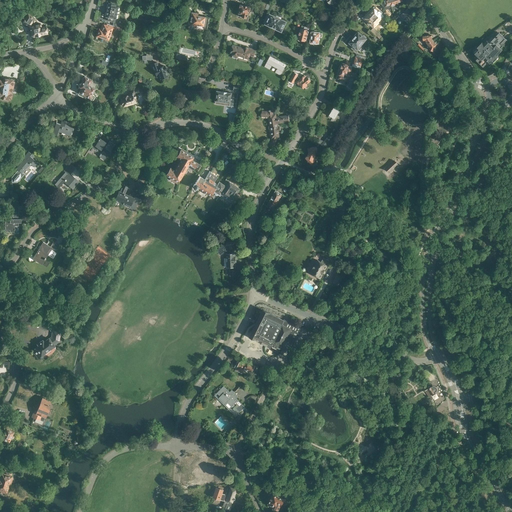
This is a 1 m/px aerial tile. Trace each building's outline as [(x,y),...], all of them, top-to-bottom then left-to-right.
[(386,9),(392,8),(389,0),(383,0),(380,3),(386,9)] [(174,11),(181,12),(182,3),(176,1),(175,4),(174,7),(173,6),(172,9),(174,10),(174,11)] [(107,18),(106,21),(113,22),(114,19),(115,20),(119,5),(108,3),(105,17),(107,18)] [(241,4),(240,8),(238,16),(247,18),(249,11),(252,12),(253,7),(241,4)] [(374,15),(380,21),(382,18),(383,19),(387,16),(388,17),(391,14),(386,10),(382,14),(376,8),(372,12),(374,15)] [(404,20),(407,23),(414,16),(410,12),(410,11),(407,8),(401,15),(398,12),(394,17),(392,15),(390,16),(392,18),(390,20),(394,23),(399,18),(403,22),(404,20)] [(204,28),(207,29),(209,17),(199,15),(199,13),(192,12),(190,26),(197,27),(197,25),(204,26),(204,28)] [(266,24),(274,28),(280,13),(278,12),(276,17),(270,14),(268,13),(263,22),(266,24)] [(374,15),(372,12),(369,14),(365,18),(375,27),(379,23),(379,22),(380,21),(374,15)] [(280,13),(274,28),(282,31),(287,21),(281,18),(283,14),(280,13)] [(28,15),(24,22),(29,25),(28,26),(30,27),(31,35),(33,36),(47,34),(47,33),(48,32),(47,31),(47,30),(46,29),(46,26),(41,27),(41,23),(34,24),(32,23),(34,21),(33,21),(34,19),(28,15)] [(117,27),(109,25),(109,26),(103,24),(101,30),(99,29),(97,36),(109,40),(113,29),(116,30),(117,27)] [(302,26),(298,39),(299,40),(301,41),(301,40),(302,40),(306,41),(309,30),(309,28),(302,26)] [(371,30),(380,38),(382,36),(373,28),(371,30)] [(312,31),(311,42),(311,44),(314,44),(314,43),(319,43),(319,37),(322,37),(322,34),(320,33),(320,32),(312,31)] [(354,37),(362,44),(363,42),(365,43),(366,43),(367,41),(367,40),(366,39),(367,38),(358,32),(355,35),(356,35),(354,37)] [(507,40),(503,37),(499,32),(490,41),(491,42),(489,43),(487,41),(484,44),(482,42),(474,52),(477,55),(474,58),(484,67),(486,66),(487,66),(491,62),(492,63),(498,56),(497,55),(502,49),(501,48),(505,43),(504,43),(507,40)] [(425,40),(427,44),(433,40),(432,39),(432,35),(423,35),(423,40),(425,40)] [(352,39),(349,43),(353,46),(352,48),(357,52),(359,50),(360,49),(362,48),(362,47),(363,45),(362,44),(354,37),(352,39)] [(433,40),(427,44),(430,47),(429,49),(433,51),(437,43),(434,42),(433,40)] [(233,54),(232,55),(233,55),(232,57),(237,58),(238,57),(239,56),(244,57),(243,58),(249,60),(249,57),(250,57),(250,56),(253,57),(255,50),(250,48),(250,50),(248,49),(248,48),(247,47),(246,47),(245,47),(245,48),(245,49),(233,45),(231,53),(233,54)] [(144,60),(144,63),(151,63),(151,60),(152,60),(152,54),(146,54),(146,56),(142,56),(142,60),(144,60)] [(275,72),(280,75),(286,64),(271,56),(265,67),(270,69),(272,65),(277,68),(275,72)] [(355,57),(353,64),(359,65),(360,61),(362,62),(363,59),(361,59),(355,57)] [(338,78),(348,81),(352,68),(349,67),(351,62),(346,61),(345,64),(343,63),(343,64),(342,64),(341,68),(341,69),(338,78)] [(167,71),(164,65),(159,68),(157,62),(152,64),(156,75),(159,74),(160,79),(162,78),(163,79),(166,78),(166,76),(168,76),(166,71),(167,71)] [(289,77),(288,80),(290,81),(289,81),(293,83),(295,81),(298,84),(301,88),(302,87),(303,89),(308,85),(307,84),(311,81),(310,80),(310,79),(309,78),(308,78),(307,77),(305,75),(304,75),(301,77),(301,78),(300,79),(299,77),(297,78),(296,78),(298,76),(298,74),(294,72),(291,78),(289,77)] [(98,83),(92,80),(92,79),(84,76),(84,77),(83,77),(82,79),(82,81),(81,83),(79,87),(81,88),(79,92),(80,93),(81,95),(82,95),(84,95),(85,95),(85,96),(90,98),(91,100),(92,100),(94,100),(95,97),(95,95),(94,95),(92,94),(96,88),(95,88),(98,83)] [(0,89),(12,92),(14,81),(13,81),(13,80),(8,79),(5,78),(4,79),(4,80),(0,79),(0,89)] [(231,91),(240,92),(241,85),(232,84),(231,91)] [(12,92),(0,89),(0,99),(1,98),(10,99),(10,98),(11,98),(12,92)] [(121,98),(122,101),(120,101),(121,104),(123,104),(123,106),(133,103),(133,105),(136,104),(136,103),(137,102),(135,94),(140,92),(139,89),(134,90),(134,89),(128,91),(130,95),(128,96),(128,95),(122,96),(122,98),(121,98)] [(217,91),(215,104),(230,106),(233,106),(234,97),(232,96),(232,93),(227,92),(222,91),(222,92),(217,91)] [(332,117),(333,118),(331,121),(338,123),(340,117),(337,115),(340,111),(334,107),(332,110),(329,115),(332,117)] [(269,146),(274,148),(278,137),(280,137),(279,132),(281,132),(280,127),(278,127),(277,123),(290,121),(289,115),(277,117),(276,113),(274,114),(273,110),(271,110),(269,110),(269,111),(267,111),(262,110),(261,116),(268,117),(270,126),(269,126),(270,129),(272,138),(269,146)] [(58,131),(70,136),(73,127),(69,126),(70,124),(62,121),(61,124),(57,122),(56,123),(52,134),(57,135),(58,131)] [(418,133),(411,138),(413,142),(421,136),(418,133)] [(99,156),(105,160),(110,151),(115,144),(109,141),(107,144),(106,143),(106,142),(100,138),(99,139),(95,136),(89,145),(94,148),(95,146),(101,150),(101,149),(103,150),(99,156)] [(322,140),(322,141),(320,143),(324,147),(327,149),(334,140),(329,136),(324,142),(322,140)] [(308,153),(315,155),(316,151),(318,151),(317,146),(308,148),(309,151),(308,153)] [(181,159),(195,167),(199,160),(193,156),(193,157),(181,150),(180,152),(179,151),(177,154),(178,155),(177,157),(181,159)] [(12,178),(12,182),(17,182),(23,174),(22,174),(30,164),(33,167),(37,163),(32,158),(34,156),(29,152),(24,157),(25,158),(16,168),(18,170),(16,171),(17,172),(12,178)] [(315,155),(308,153),(308,156),(307,156),(305,158),(311,164),(315,161),(314,160),(315,155)] [(170,168),(183,175),(187,168),(187,169),(188,167),(193,170),(195,167),(181,159),(180,162),(178,161),(175,167),(176,168),(175,170),(170,168)] [(394,161),(387,168),(390,172),(397,164),(394,161)] [(55,184),(59,188),(64,182),(72,188),(79,180),(71,174),(75,169),(69,164),(63,172),(65,173),(55,184)] [(183,175),(170,168),(169,170),(168,169),(166,172),(168,173),(166,175),(168,176),(167,176),(166,177),(165,178),(165,180),(167,181),(169,181),(170,179),(169,177),(169,176),(178,182),(180,179),(180,180),(183,175)] [(209,171),(205,179),(199,189),(210,196),(210,195),(211,196),(213,192),(218,184),(214,182),(218,177),(210,173),(211,172),(209,171)] [(218,184),(213,192),(215,193),(215,194),(216,195),(217,195),(217,194),(220,196),(221,194),(224,188),(225,188),(229,181),(233,176),(229,174),(225,181),(226,181),(224,184),(219,182),(218,184)] [(199,189),(205,179),(200,176),(197,181),(197,180),(195,183),(194,183),(192,186),(193,188),(195,190),(198,189),(198,188),(199,189)] [(224,188),(221,194),(231,201),(240,188),(229,181),(225,188),(224,188)] [(119,191),(115,200),(125,204),(124,205),(134,209),(138,201),(139,201),(142,196),(140,196),(140,195),(131,191),(129,196),(124,194),(127,187),(123,184),(120,191),(119,191)] [(267,206),(273,210),(282,194),(276,190),(267,206)] [(342,203),(339,209),(345,212),(348,207),(342,203)] [(19,216),(18,206),(12,207),(13,215),(5,215),(5,230),(10,230),(10,232),(15,232),(15,230),(15,229),(15,226),(19,226),(19,223),(21,223),(21,219),(19,219),(19,216)] [(34,256),(33,255),(31,255),(30,256),(29,257),(28,259),(29,260),(30,262),(31,262),(33,262),(34,262),(35,261),(35,260),(42,264),(48,255),(53,258),(60,247),(53,242),(50,246),(43,242),(34,256)] [(231,252),(228,252),(228,250),(224,244),(216,250),(220,255),(225,252),(226,253),(227,268),(231,267),(232,268),(233,268),(234,267),(236,267),(236,262),(236,260),(237,260),(237,257),(235,257),(235,253),(232,253),(231,252)] [(321,262),(318,260),(310,273),(320,278),(330,261),(323,258),(321,262)] [(333,282),(338,285),(343,276),(337,273),(333,282)] [(264,310),(251,336),(272,347),(279,350),(281,346),(282,347),(286,338),(294,342),(299,333),(301,328),(264,310)] [(37,344),(39,346),(32,351),(34,354),(35,353),(40,360),(41,360),(43,358),(44,356),(43,355),(55,346),(55,345),(60,341),(61,332),(53,330),(52,337),(49,339),(49,338),(44,342),(43,340),(37,344)] [(237,368),(236,370),(242,373),(244,369),(245,369),(248,370),(252,372),(255,365),(242,359),(241,360),(237,368)] [(396,382),(397,382),(398,382),(399,381),(400,381),(401,380),(401,379),(402,379),(406,381),(407,380),(408,377),(401,373),(401,372),(400,372),(400,371),(399,371),(398,371),(398,370),(397,370),(396,370),(395,370),(394,371),(393,371),(392,372),(391,372),(391,373),(391,374),(390,375),(390,376),(390,377),(390,378),(391,378),(391,379),(391,380),(392,380),(392,381),(393,381),(393,382),(394,382),(395,382),(396,382)] [(223,386),(214,395),(236,416),(244,407),(223,386)] [(431,387),(425,390),(431,400),(434,398),(431,395),(435,393),(431,387)] [(36,418),(35,421),(42,424),(43,422),(44,422),(45,417),(46,418),(52,401),(43,398),(37,411),(35,410),(32,417),(36,418)] [(2,438),(10,442),(15,431),(7,428),(2,438)] [(203,483),(212,482),(211,472),(207,473),(207,467),(195,469),(195,470),(194,470),(194,471),(194,473),(195,473),(197,473),(198,477),(200,477),(202,477),(202,479),(203,479),(203,483)] [(4,482),(11,484),(13,476),(13,475),(12,475),(13,472),(3,469),(2,472),(0,477),(0,479),(4,480),(4,482)] [(4,480),(0,479),(0,489),(1,490),(1,491),(6,493),(6,492),(7,492),(10,485),(11,485),(11,484),(4,482),(4,480)] [(221,499),(225,500),(227,494),(223,493),(224,489),(217,487),(213,497),(221,499)] [(227,494),(225,500),(223,507),(225,508),(225,509),(230,511),(232,505),(231,505),(232,503),(233,503),(234,500),(235,500),(235,499),(235,498),(235,497),(237,489),(231,487),(228,494),(227,494)] [(274,493),(269,503),(273,505),(273,506),(274,507),(272,509),(277,511),(278,509),(279,509),(284,499),(284,498),(285,496),(279,493),(277,495),(274,493)]
